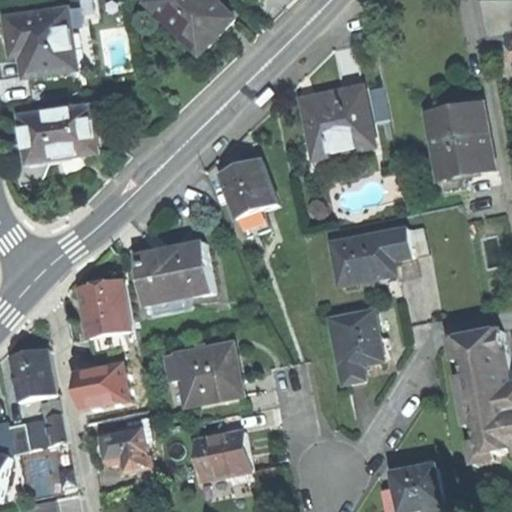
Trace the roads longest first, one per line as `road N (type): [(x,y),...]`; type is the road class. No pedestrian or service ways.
road 1 (secondary): [(49,273),(335,0)]
road 2 (residential): [(97,511),(49,273)]
road 3 (residential): [(329,511),(439,345)]
road 4 (residential): [(328,511),(293,385)]
